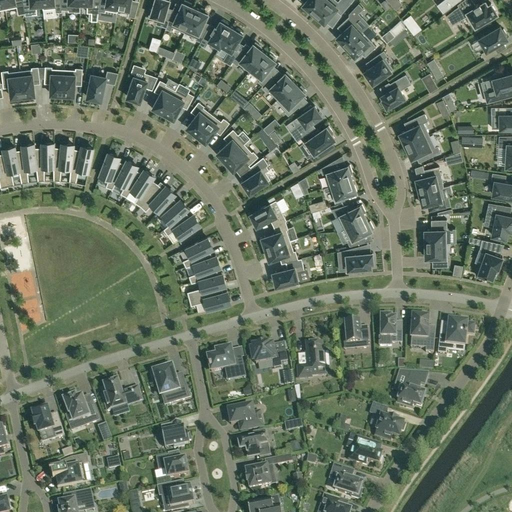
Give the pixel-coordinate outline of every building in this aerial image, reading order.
[(15,0),(3,0),(5,9),(17,7),(18,14),(25,13),(23,0),(16,2),(15,0)] [(36,7),(43,7),(42,0),(25,0),(23,0),(25,13),(25,15),(37,14),(36,7)] [(62,9),(61,0),(42,0),(43,7),(43,9),(55,8),(55,12),(62,11),(62,9)] [(80,6),(80,3),(80,0),(61,0),(62,9),(73,9),(74,6),(80,6)] [(98,10),(99,0),(80,0),(80,3),(80,6),(87,6),(87,12),(98,13),(98,10)] [(99,0),(98,10),(105,12),(105,10),(117,12),(118,10),(117,9),(119,0),(99,0)] [(119,0),(117,9),(118,10),(129,11),(128,16),(135,17),(138,5),(130,3),(131,0),(119,0)] [(148,17),(158,20),(156,24),(166,27),(171,14),(166,12),(169,0),(155,0),(152,9),(150,9),(148,17)] [(181,5),(178,13),(172,10),(171,14),(166,27),(166,28),(170,30),(172,27),(184,32),(195,8),(191,5),(191,4),(184,0),(184,2),(183,2),(181,5)] [(310,11),(313,14),(325,0),(306,0),(303,4),(310,10),(310,11)] [(317,17),(317,16),(324,22),(326,21),(335,9),(341,14),(352,1),(351,0),(338,0),(338,1),(336,0),(325,0),(313,14),(317,17)] [(452,24),(468,16),(473,24),(475,23),(478,27),(487,22),(486,21),(498,13),(492,3),(489,5),(486,1),(482,4),(481,2),(476,5),(476,3),(467,9),(467,10),(463,12),(459,6),(447,15),(452,24)] [(342,32),(336,37),(342,43),(342,44),(345,47),(362,31),(354,22),(361,16),(358,13),(363,8),(358,3),(349,13),(349,16),(337,27),(342,32)] [(195,8),(184,32),(197,37),(196,39),(201,41),(207,28),(202,26),(208,13),(207,13),(208,11),(201,8),(200,10),(195,8)] [(410,15),(402,21),(413,35),(421,29),(410,15)] [(209,40),(219,47),(232,26),(230,25),(229,25),(228,24),(229,23),(222,18),(221,20),(220,20),(216,27),(215,26),(213,30),(208,27),(207,28),(201,41),(199,44),(205,47),(209,40)] [(234,28),(232,26),(219,47),(228,52),(223,60),(230,65),(233,62),(240,50),(242,46),(238,43),(238,42),(239,41),(238,41),(243,33),(242,33),(243,31),(236,27),(235,29),(234,28)] [(486,50),(481,53),(485,60),(498,52),(494,46),(503,41),(507,38),(505,35),(507,34),(503,28),(502,29),(500,26),(479,38),(486,50)] [(404,28),(396,35),(400,39),(408,33),(404,28)] [(389,30),(382,36),(387,42),(394,36),(389,30)] [(355,56),(360,51),(365,56),(376,46),(362,31),(345,47),(349,50),(355,56)] [(21,35),(12,36),(13,45),(22,44),(21,35)] [(245,54),(240,50),(233,62),(237,65),(239,63),(249,71),(265,52),(260,48),(262,47),(255,42),(254,43),(251,47),(245,54)] [(40,53),(39,44),(30,45),(31,54),(40,53)] [(159,46),(157,53),(163,55),(165,49),(159,46)] [(373,57),(376,62),(364,71),(365,72),(363,73),(367,79),(369,78),(373,83),(393,69),(385,57),(388,55),(384,50),(373,57)] [(269,55),(265,52),(249,71),(260,79),(258,82),(263,85),(272,75),(267,71),(276,61),(275,60),(276,59),(270,54),(269,55)] [(43,78),(42,66),(29,68),(29,74),(21,75),(24,96),(36,94),(34,79),(43,78)] [(50,94),(63,94),(64,73),(56,73),(56,67),(42,66),(43,78),(51,79),(50,94)] [(64,73),(63,94),(75,95),(76,80),(84,81),(86,68),(72,68),(72,74),(64,73)] [(13,69),(0,70),(0,75),(2,83),(10,82),(12,97),(24,96),(21,75),(13,76),(13,69)] [(105,82),(115,84),(118,73),(107,70),(106,76),(92,73),(90,81),(87,80),(85,88),(89,89),(87,97),(93,98),(93,100),(101,102),(105,82)] [(291,78),(292,77),(287,71),(283,75),(277,81),(273,77),(263,88),(267,92),(268,90),(277,99),(278,99),(295,82),(291,78)] [(484,90),(487,102),(511,95),(511,72),(503,75),(502,71),(493,74),(494,78),(493,78),(495,87),(484,90)] [(131,86),(127,97),(140,101),(145,87),(152,89),(158,77),(145,72),(143,76),(135,73),(133,79),(131,79),(129,86),(131,86)] [(411,83),(406,74),(390,83),(393,88),(381,95),(384,99),(383,99),(387,107),(392,104),(393,106),(398,103),(397,101),(404,97),(400,90),(411,83)] [(202,76),(198,82),(205,86),(208,79),(202,76)] [(160,79),(154,91),(160,94),(152,109),(159,112),(159,111),(163,113),(176,90),(166,85),(167,83),(160,79)] [(221,79),(217,85),(221,88),(225,82),(221,79)] [(437,88),(433,81),(426,85),(430,92),(437,88)] [(300,106),(296,102),(302,96),(306,91),(301,85),(300,87),(295,82),(278,99),(277,99),(276,100),(286,110),(285,112),(288,115),(299,106),(300,106)] [(176,90),(163,113),(167,115),(166,116),(173,120),(181,105),(187,108),(194,95),(187,92),(185,95),(176,90)] [(447,104),(453,102),(449,93),(443,95),(447,104)] [(242,96),(237,103),(243,108),(248,101),(242,96)] [(196,134),(212,114),(203,107),(204,106),(199,101),(191,111),(196,115),(187,127),(196,134)] [(312,122),(321,115),(314,105),(312,107),(311,105),(303,110),(304,112),(298,117),(302,123),(290,131),(297,141),(315,128),(312,122)] [(499,128),(511,128),(511,113),(505,113),(505,106),(490,107),(490,114),(498,114),(499,128)] [(429,134),(424,122),(428,120),(425,113),(408,120),(411,126),(407,129),(400,133),(403,141),(404,140),(407,145),(429,134)] [(221,121),(212,114),(196,134),(206,142),(215,130),(220,134),(229,122),(224,117),(221,121)] [(269,124),(263,129),(268,135),(274,130),(269,124)] [(309,156),(313,161),(329,151),(325,145),(332,141),(335,138),(327,126),(319,131),(318,130),(311,134),(312,136),(306,141),(314,152),(309,156)] [(238,134),(233,129),(224,137),(228,142),(217,152),(225,161),(244,144),(237,135),(238,134)] [(438,145),(435,146),(429,134),(407,145),(409,150),(408,150),(411,158),(418,155),(418,156),(421,154),(423,160),(441,152),(438,145)] [(511,136),(500,136),(499,147),(507,147),(506,166),(511,166),(511,136)] [(269,137),(264,141),(271,150),(276,146),(269,137)] [(474,146),(474,138),(462,137),(462,145),(474,146)] [(42,147),(34,147),(37,169),(38,180),(45,180),(44,168),(54,168),(54,147),(54,143),(42,143),(42,147)] [(37,169),(34,147),(34,144),(22,145),(22,149),(16,150),(19,171),(22,183),(29,181),(27,170),(37,169)] [(61,147),(54,147),(54,168),(54,180),(60,180),(62,169),(71,170),(73,148),(74,145),(62,144),(61,147)] [(252,152),(244,144),(225,161),(233,170),(244,160),(249,165),(258,156),(253,151),(252,152)] [(81,150),(73,148),(71,170),(69,181),(76,182),(78,171),(88,173),(93,149),(81,146),(81,150)] [(1,154),(0,153),(0,165),(0,167),(3,166),(7,186),(14,184),(12,173),(19,171),(16,150),(15,147),(3,149),(4,153),(1,154)] [(118,161),(120,157),(108,153),(99,176),(108,180),(106,186),(112,189),(127,160),(126,160),(125,163),(118,161)] [(259,186),(260,188),(266,184),(265,182),(270,179),(266,172),(269,169),(267,166),(268,164),(263,156),(250,166),(255,173),(241,182),(245,188),(246,187),(250,192),(259,186)] [(135,165),(127,160),(112,189),(113,189),(116,183),(124,187),(120,193),(127,196),(144,170),(144,169),(142,172),(136,169),(137,166),(135,165)] [(348,165),(339,168),(336,169),(336,167),(334,160),(320,168),(322,174),(325,173),(329,186),(352,178),(351,173),(352,172),(350,165),(348,165)] [(294,162),(289,165),(294,172),(299,169),(294,162)] [(439,166),(424,169),(425,176),(416,178),(418,187),(418,188),(419,192),(441,187),(444,187),(439,166)] [(134,202),(140,206),(158,183),(152,179),(154,176),(144,170),(127,196),(127,197),(131,191),(138,196),(134,202)] [(511,182),(505,182),(506,175),(492,172),(491,179),(495,180),(492,194),(511,197),(511,182)] [(324,188),(325,192),(331,190),(335,203),(345,200),(343,196),(357,191),(352,178),(329,186),(324,188)] [(163,188),(158,183),(140,206),(146,211),(152,204),(159,210),(157,212),(175,194),(166,185),(163,188)] [(429,203),(431,210),(446,206),(441,187),(419,192),(420,197),(422,205),(429,203)] [(175,194),(157,212),(159,214),(169,224),(164,229),(188,208),(180,199),(177,202),(173,196),(175,194)] [(274,225),(286,220),(276,200),(250,213),(253,219),(252,220),(255,226),(270,218),(274,225)] [(508,230),(511,230),(511,215),(509,215),(511,207),(489,203),(487,212),(496,214),(494,226),(492,235),(506,238),(508,230)] [(332,209),(336,217),(338,216),(344,228),(366,217),(364,212),(365,211),(362,204),(360,205),(351,209),(349,210),(346,204),(332,209)] [(200,224),(193,214),(190,216),(186,211),(188,208),(164,229),(168,235),(173,231),(179,239),(200,224)] [(318,211),(312,213),(314,220),(320,218),(318,211)] [(344,228),(349,239),(347,240),(347,241),(349,246),(365,242),(361,235),(369,231),(372,230),(372,229),(374,228),(370,221),(368,222),(366,217),(344,228)] [(426,229),(427,243),(449,243),(448,219),(433,219),(433,229),(426,229)] [(286,220),(274,225),(276,232),(260,238),(262,245),(264,244),(266,248),(290,240),(286,229),(288,229),(285,221),(287,220),(286,220)] [(209,250),(213,248),(207,237),(185,248),(189,257),(183,260),(186,266),(216,256),(216,255),(212,256),(209,250)] [(486,275),(493,277),(495,270),(497,271),(502,257),(494,254),(495,250),(498,249),(500,243),(482,239),(481,245),(480,249),(486,252),(482,263),(480,263),(475,275),(485,278),(486,275)] [(290,240),(266,248),(269,260),(284,255),(286,262),(298,259),(295,250),(294,251),(290,240)] [(433,257),(434,266),(449,266),(449,243),(427,243),(427,257),(433,257)] [(338,251),(346,249),(348,269),(371,267),(371,262),(373,262),(373,252),(371,252),(361,253),(360,245),(338,251)] [(216,256),(186,266),(186,267),(192,265),(195,273),(189,275),(191,282),(222,274),(222,273),(219,274),(216,268),(220,267),(219,264),(216,256)] [(298,259),(286,262),(287,268),(273,272),(276,285),(300,279),(298,271),(304,269),(301,258),(298,259)] [(224,283),(222,274),(191,282),(192,283),(198,281),(200,288),(187,291),(189,298),(204,294),(203,291),(210,289),(211,296),(227,291),(223,292),(222,286),(225,285),(224,283)] [(206,310),(230,303),(227,291),(211,296),(210,289),(203,291),(204,294),(189,298),(191,305),(204,302),(206,310)] [(402,331),(396,331),(396,318),(392,318),(392,316),(390,316),(390,314),(383,314),(383,316),(381,316),(381,337),(391,337),(391,343),(402,343),(402,331)] [(413,316),(412,338),(421,339),(420,348),(426,348),(426,352),(434,353),(435,339),(428,338),(429,318),(427,317),(428,315),(419,314),(419,317),(413,316)] [(367,328),(360,328),(359,322),(357,322),(357,320),(348,321),(348,323),(346,323),(347,332),(343,333),(344,342),(348,342),(348,344),(356,344),(357,349),(368,348),(368,340),(367,328)] [(450,321),(449,329),(441,328),(438,353),(439,353),(439,352),(446,353),(446,354),(447,354),(448,345),(465,347),(466,334),(468,334),(468,333),(473,334),(474,325),(468,324),(468,323),(450,321)] [(253,349),(250,350),(253,362),(255,362),(256,365),(272,361),(273,368),(281,367),(280,363),(287,361),(285,350),(274,352),(272,345),(270,346),(269,343),(264,344),(264,343),(258,345),(252,346),(253,349)] [(326,374),(326,368),(330,368),(329,352),(324,353),(324,351),(323,352),(322,343),(306,345),(308,359),(306,359),(307,366),(298,367),(299,378),(311,377),(311,376),(326,374)] [(217,355),(208,357),(210,366),(209,366),(210,368),(211,368),(211,371),(225,369),(226,375),(245,371),(242,357),(233,359),(231,348),(217,351),(217,355)] [(162,367),(151,371),(154,383),(157,382),(161,395),(170,393),(174,403),(189,398),(183,379),(176,381),(172,367),(163,370),(162,367)] [(404,377),(398,397),(396,402),(413,407),(414,405),(421,407),(426,392),(418,389),(420,383),(425,385),(429,374),(409,371),(406,378),(404,377)] [(122,394),(118,381),(116,381),(115,379),(106,382),(107,384),(104,385),(107,393),(102,395),(108,411),(142,400),(138,387),(124,392),(125,393),(122,394)] [(75,395),(64,400),(69,414),(70,414),(71,415),(66,416),(69,424),(82,419),(85,426),(99,421),(93,405),(86,407),(82,396),(76,398),(75,395)] [(378,430),(376,436),(391,441),(392,435),(399,437),(401,431),(403,432),(406,425),(398,422),(398,420),(390,417),(389,419),(385,418),(388,409),(373,404),(370,414),(380,417),(377,427),(378,427),(378,430)] [(231,425),(239,423),(241,431),(263,427),(260,412),(254,414),(252,406),(228,410),(229,413),(227,413),(229,423),(231,422),(231,425)] [(35,412),(32,413),(35,420),(33,420),(35,427),(37,427),(39,434),(48,431),(50,441),(65,436),(61,424),(53,426),(48,408),(45,409),(44,407),(35,410),(35,412)] [(287,423),(289,431),(303,428),(301,420),(285,423),(285,424),(287,423)] [(162,432),(165,448),(174,446),(174,448),(184,446),(184,444),(190,443),(189,441),(191,440),(190,434),(188,435),(188,432),(185,433),(184,428),(182,428),(181,421),(172,423),(172,424),(161,426),(162,432)] [(107,426),(100,429),(105,442),(112,439),(107,424),(106,424),(107,426)] [(247,449),(248,457),(261,455),(260,450),(268,449),(265,431),(253,433),(254,436),(238,439),(241,450),(247,449)] [(354,443),(349,460),(366,465),(367,461),(379,465),(380,463),(381,464),(383,458),(382,457),(384,452),(380,450),(382,444),(356,436),(351,434),(348,441),(354,443)] [(71,448),(62,451),(64,458),(73,454),(71,448)] [(308,454),(307,462),(315,465),(318,457),(308,454)] [(52,471),(52,473),(50,473),(51,474),(52,474),(53,480),(56,479),(58,489),(87,483),(84,465),(89,464),(87,455),(71,458),(60,463),(61,469),(52,471)] [(291,455),(276,458),(278,465),(293,462),(291,455)] [(167,469),(168,478),(188,474),(185,459),(170,462),(169,456),(157,458),(159,471),(167,469)] [(118,457),(107,459),(109,469),(121,467),(118,457)] [(248,477),(246,478),(247,484),(249,483),(250,490),(251,489),(254,492),(260,491),(261,487),(271,485),(277,484),(274,472),(273,465),(246,471),(248,477)] [(335,490),(337,490),(352,495),(351,497),(359,499),(362,491),(360,490),(363,481),(352,477),(354,471),(334,465),(332,472),(340,474),(335,490)] [(293,475),(295,486),(304,484),(302,474),(293,475)] [(126,482),(119,483),(121,494),(128,493),(126,482)] [(194,504),(191,486),(175,490),(174,483),(158,486),(160,496),(168,495),(171,511),(189,508),(188,505),(194,504)] [(77,511),(76,507),(85,506),(85,504),(93,502),(90,491),(73,494),(74,500),(59,503),(60,509),(58,510),(58,511),(77,511)] [(138,491),(130,493),(132,502),(140,500),(138,491)] [(337,507),(339,500),(325,495),(321,507),(328,509),(326,511),(349,511),(350,511),(337,507)] [(281,511),(280,505),(280,506),(273,508),(271,498),(270,498),(271,499),(248,503),(248,502),(247,502),(248,506),(246,506),(247,511),(281,511)] [(0,511),(9,511),(9,508),(11,507),(9,500),(8,501),(7,499),(0,500),(0,511)]
